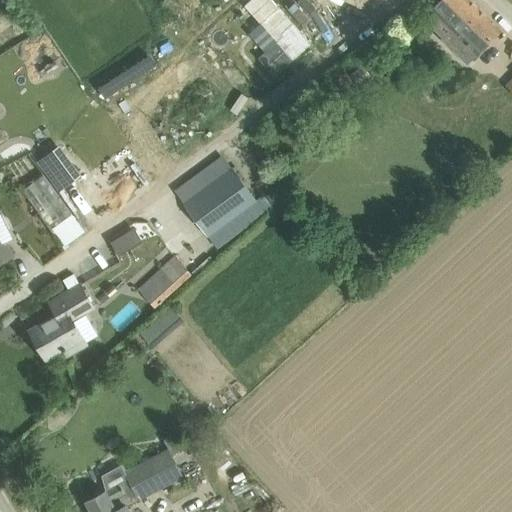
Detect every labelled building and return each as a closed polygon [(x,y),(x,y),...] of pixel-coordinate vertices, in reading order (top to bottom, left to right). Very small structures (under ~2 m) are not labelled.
[(246,0),(244,2),(258,21),(245,31),(276,71),(311,44),(276,0),(246,0)] [(445,40),(468,62),(501,29),(470,0),(440,0),(433,9),(454,30),(445,40)] [(19,18),(0,29),(0,47),(27,32),(19,18)] [(371,76),(362,66),(350,76),(359,87),(371,76)] [(468,150),(456,161),(470,176),(482,165),(468,150)] [(206,185),(184,203),(207,236),(256,200),(231,166),(206,185)] [(44,174),(22,189),(55,235),(83,215),(79,209),(72,214),(44,174)] [(0,262),(14,256),(7,243),(1,246),(0,243),(0,262)] [(143,286),(158,303),(190,274),(175,257),(143,286)] [(81,284),(75,273),(63,279),(69,290),(81,284)] [(57,314),(30,329),(46,359),(64,349),(67,355),(89,343),(75,318),(94,307),(81,284),(69,290),(50,301),(57,314)] [(150,338),(180,317),(173,307),(143,329),(150,338)] [(204,410),(193,420),(202,429),(213,419),(204,410)] [(177,433),(164,440),(169,449),(172,455),(185,448),(177,433)] [(127,471),(125,472),(139,499),(183,476),(172,455),(169,449),(127,471)] [(106,490),(86,501),(88,504),(92,511),(131,511),(127,505),(139,499),(125,472),(127,471),(123,464),(102,475),(106,490)]
